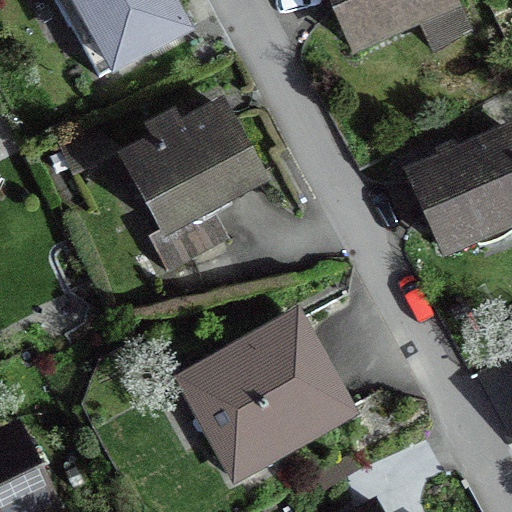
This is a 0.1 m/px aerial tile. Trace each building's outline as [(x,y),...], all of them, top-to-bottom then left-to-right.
[(58,0),(100,73),(179,29),(162,0),(58,0)] [(450,5),(447,0),(326,0),(349,51),(450,5)] [(160,233),(145,241),(164,276),(225,243),(207,210),(258,183),(221,114),(180,136),(173,123),(149,136),(156,149),(124,166),(160,233)] [(91,133),(57,149),(72,179),(114,153),(91,133)] [(511,221),(511,143),(509,137),(408,182),(440,254),(511,221)] [(233,476),(342,416),(291,326),(183,386),(233,476)] [(0,511),(45,511),(11,440),(0,445),(0,511)]
